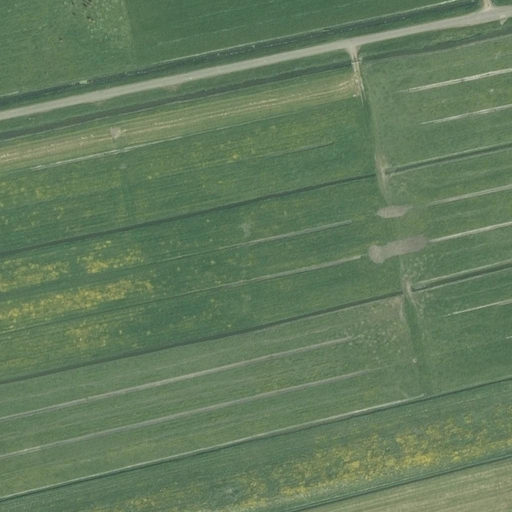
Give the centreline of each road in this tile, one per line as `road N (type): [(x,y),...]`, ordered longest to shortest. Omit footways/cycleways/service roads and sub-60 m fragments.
road 1 (unclassified): [(0,116),(511,8)]
road 2 (track): [(410,309),(349,42)]
